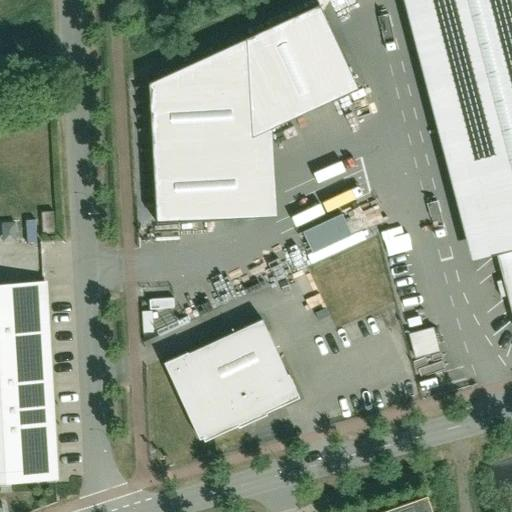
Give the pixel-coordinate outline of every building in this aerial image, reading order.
[(511,0),(408,0),(475,258),(498,252),(511,305),(511,0)] [(359,98),(322,17),(152,96),(159,233),(279,226),(275,142),(359,98)] [(341,214),(301,229),(310,253),(350,237),(341,214)] [(50,285),(0,287),(0,484),(59,482),(50,285)] [(255,319),(167,360),(205,440),(293,399),(255,319)] [(431,327),(408,334),(414,357),(437,350),(431,327)] [(439,511),(431,488),(359,511),(439,511)]
